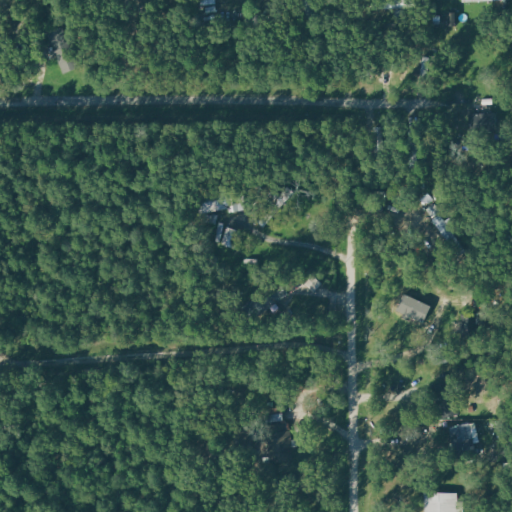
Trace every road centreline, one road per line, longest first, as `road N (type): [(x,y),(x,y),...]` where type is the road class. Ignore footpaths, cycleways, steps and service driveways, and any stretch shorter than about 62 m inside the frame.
road 1 (residential): [(0,101),(453,101)]
road 2 (residential): [(354,511),(350,236)]
